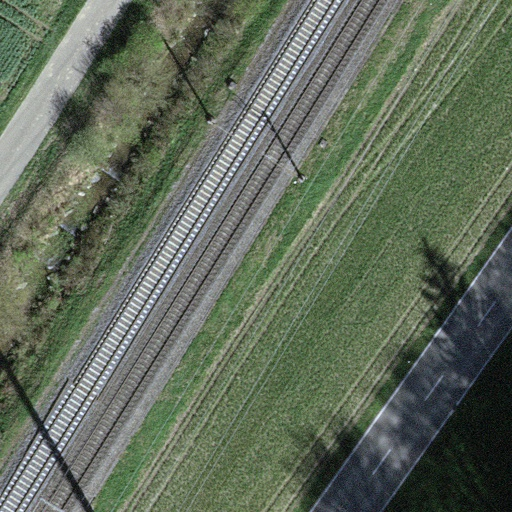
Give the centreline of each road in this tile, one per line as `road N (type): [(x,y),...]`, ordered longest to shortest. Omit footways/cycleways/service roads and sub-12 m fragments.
road 1 (secondary): [(511,277),(345,511)]
road 2 (unclassified): [(0,160),(101,0)]
